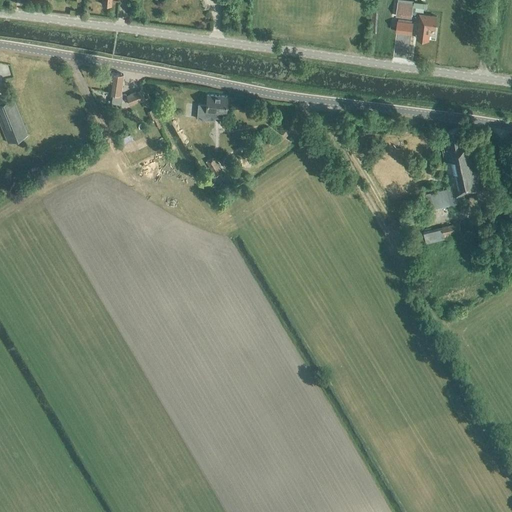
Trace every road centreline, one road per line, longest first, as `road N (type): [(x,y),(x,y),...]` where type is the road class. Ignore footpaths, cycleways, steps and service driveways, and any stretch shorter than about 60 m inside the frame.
road 1 (tertiary): [(511,128),(0,45)]
road 2 (unclassified): [(511,82),(0,12)]
